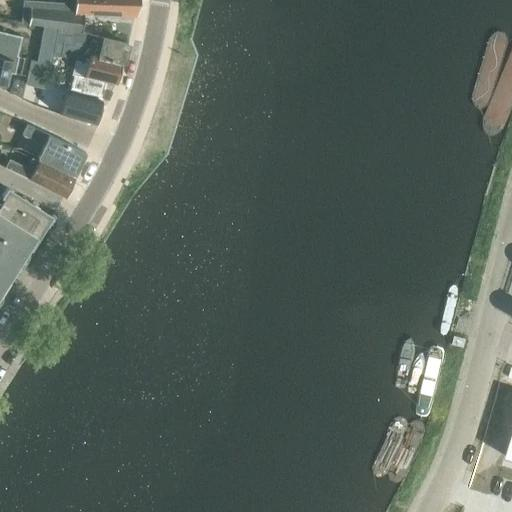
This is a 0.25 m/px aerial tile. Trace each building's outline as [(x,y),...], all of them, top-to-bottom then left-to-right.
[(135,16),(137,0),(75,0),(75,7),(69,6),(70,3),(67,1),(62,0),(56,0),(57,9),(31,8),(29,23),(57,28),(82,32),(84,13),(92,13),(92,18),(98,18),(98,14),(135,16)] [(82,32),(57,28),(54,44),(83,51),(81,61),(87,63),(84,75),(115,83),(116,81),(118,78),(119,73),(118,70),(121,61),(123,62),(127,43),(82,32)] [(0,84),(6,85),(10,72),(14,73),(18,56),(17,56),(17,53),(21,36),(0,30),(0,84)] [(43,49),(41,61),(49,62),(51,51),(43,49)] [(65,83),(85,87),(87,77),(67,72),(65,83)] [(66,91),(59,113),(95,124),(102,101),(66,91)] [(43,144),(37,157),(75,175),(85,152),(27,124),(22,134),(43,144)] [(23,176),(64,196),(73,177),(31,157),(26,167),(9,159),(4,167),(23,176)] [(0,196),(0,297),(55,212),(53,211),(51,216),(6,187),(0,196)] [(355,511),(357,505),(354,498),(345,500),(338,509),(336,511),(355,511)]
